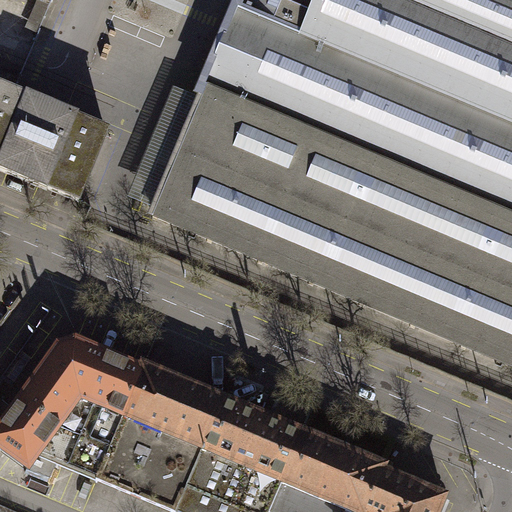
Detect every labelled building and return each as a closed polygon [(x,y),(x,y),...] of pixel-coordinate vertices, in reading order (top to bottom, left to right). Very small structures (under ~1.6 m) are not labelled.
[(511,0),(243,0),(241,6),(237,4),(199,95),(204,97),(153,216),(511,366),(511,0)] [(28,102),(0,90),(0,170),(47,190),(47,188),(79,202),(107,135),(75,121),(76,120),(29,100),(28,102)] [(106,460),(143,372),(77,344),(59,348),(0,430),(0,449),(29,470),(50,479),(56,466),(96,483),(96,482),(106,460)] [(96,482),(167,511),(177,511),(224,401),(145,367),(143,372),(106,460),(96,482)] [(270,511),(271,511),(303,434),(224,401),(177,511),(270,511)] [(383,467),(303,434),(271,511),(343,511),(345,510),(349,511),(364,511),(382,471),(383,467)] [(382,471),(364,511),(439,511),(445,498),(382,471)]
